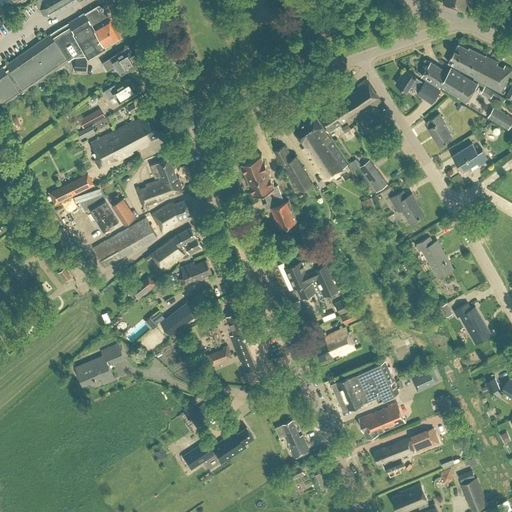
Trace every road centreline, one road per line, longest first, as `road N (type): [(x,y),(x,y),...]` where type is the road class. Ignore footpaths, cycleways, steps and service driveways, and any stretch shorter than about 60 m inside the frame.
road 1 (unclassified): [(363,511),(226,194)]
road 2 (residential): [(226,194),(121,265),(76,283)]
road 3 (residential): [(451,202),(360,55)]
road 4 (unclassified): [(193,117),(144,0)]
road 5 (residential): [(511,306),(451,202)]
